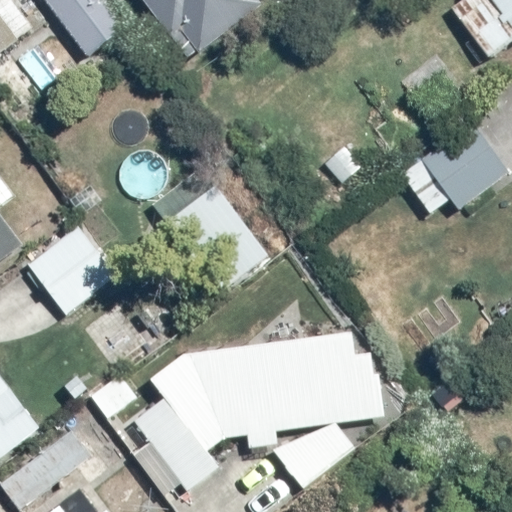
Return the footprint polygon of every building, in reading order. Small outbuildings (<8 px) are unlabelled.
[(0,0),(0,58),(37,35),(14,0),(0,0)] [(127,28),(106,0),(42,0),(86,58),(127,28)] [(113,0),(115,3),(119,0),(145,0),(191,60),(264,5),(260,0),(113,0)] [(511,0),(463,0),(453,8),(491,61),(511,46),(511,0)] [(469,100),(435,55),(400,82),(434,127),(469,100)] [(510,173),(476,123),(403,174),(432,217),(450,205),(454,211),(510,173)] [(224,185),(193,208),(175,185),(152,202),(220,293),(274,252),(224,185)] [(0,269),(24,251),(0,219),(0,269)] [(118,275),(81,225),(29,265),(66,314),(118,275)] [(352,332),(187,350),(152,377),(164,395),(116,426),(162,497),(183,484),(187,491),(221,469),(207,448),(224,435),(253,431),(255,451),(276,449),(273,428),(381,416),(374,349),(354,351),(352,332)] [(139,399),(120,372),(87,395),(105,421),(139,399)] [(0,457),(40,428),(0,375),(0,457)] [(334,421),(274,453),(294,490),(354,458),(334,421)] [(21,511),(90,464),(69,435),(0,483),(0,484),(19,511),(21,511)]
